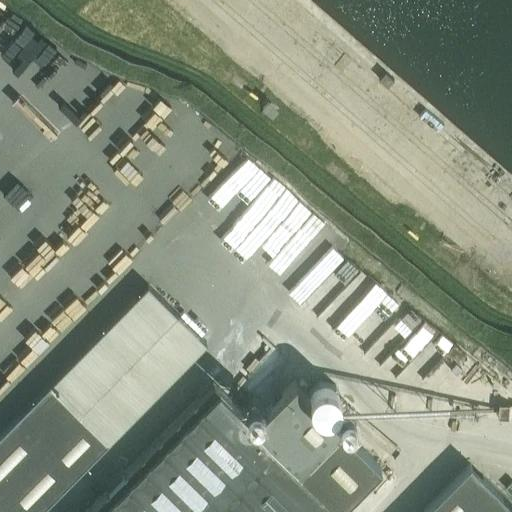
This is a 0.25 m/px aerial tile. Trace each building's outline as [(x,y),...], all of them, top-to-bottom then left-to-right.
[(40,36),(20,58),(33,71),(54,49),(40,36)] [(87,80),(85,91),(74,89),(73,100),(55,98),(53,117),(72,120),(74,105),(89,107),(91,95),(104,96),(106,82),(87,80)] [(0,136),(30,168),(43,155),(13,124),(0,136)] [(288,137),(305,152),(312,144),(295,129),(288,137)] [(243,161),(211,198),(224,209),(256,172),(243,161)] [(55,177),(69,192),(83,179),(69,164),(55,177)] [(38,200),(26,205),(34,221),(46,215),(38,200)] [(379,206),(373,215),(395,228),(401,219),(379,206)] [(511,273),(511,230),(501,243),(508,249),(498,261),(511,273)] [(309,272),(323,284),(342,260),(328,249),(309,272)] [(144,279),(44,377),(107,440),(206,342),(144,279)] [(303,303),(310,316),(327,307),(320,294),(303,303)] [(232,374),(242,403),(257,398),(246,369),(232,374)] [(377,466),(292,382),(253,422),(213,382),(84,511),(335,511),(340,508),(338,506),(377,466)] [(0,434),(0,511),(38,511),(107,442),(49,384),(0,434)] [(421,511),(511,511),(511,506),(469,464),(421,511)]
